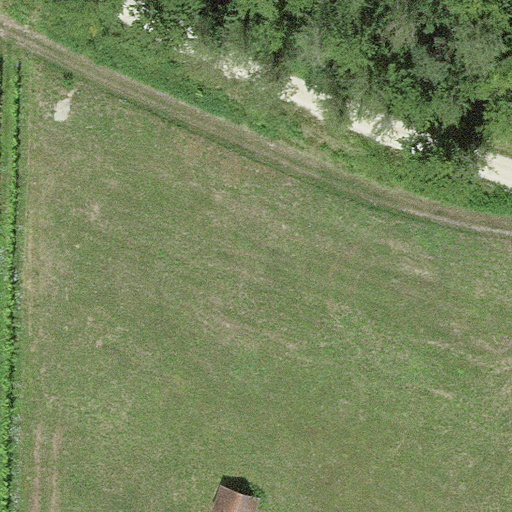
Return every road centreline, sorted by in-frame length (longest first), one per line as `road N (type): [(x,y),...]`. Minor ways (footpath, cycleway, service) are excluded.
road 1 (track): [(0,41),(381,199),(462,226),(511,228)]
road 2 (track): [(97,0),(459,163),(511,179)]
